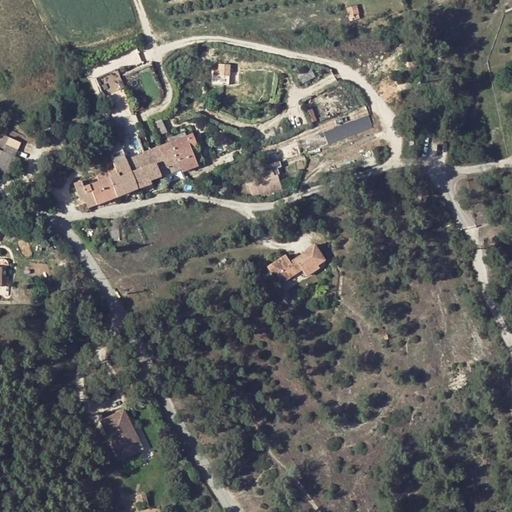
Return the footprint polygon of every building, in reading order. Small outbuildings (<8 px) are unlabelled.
[(225,63),(217,65),(218,72),(226,71),(225,63)] [(119,68),(98,77),(107,95),(127,86),(119,68)] [(228,82),(226,71),(218,72),(221,83),(228,82)] [(370,113),(325,131),(331,144),(375,127),(370,113)] [(140,136),(119,143),(138,190),(151,184),(150,182),(161,176),(175,171),(181,169),(184,172),(198,167),(197,164),(193,156),(190,148),(198,146),(193,134),(187,136),(184,133),(168,139),(168,144),(146,153),(140,136)] [(10,139),(1,134),(0,136),(0,150),(5,152),(10,139)] [(0,150),(0,172),(9,176),(15,162),(18,163),(20,159),(16,157),(22,144),(10,139),(5,152),(0,150)] [(118,197),(138,190),(119,143),(108,149),(118,174),(110,177),(118,197)] [(275,160),(262,164),(264,171),(271,193),(284,189),(275,160)] [(175,171),(161,176),(164,182),(178,176),(175,171)] [(247,176),(254,198),(271,193),(264,171),(247,176)] [(80,212),(118,197),(110,177),(107,179),(106,173),(98,176),(100,182),(72,193),(80,212)] [(228,193),(225,186),(218,188),(221,195),(228,193)] [(120,241),(119,221),(110,221),(112,241),(120,241)] [(278,282),(285,278),(287,280),(302,270),(306,277),(320,268),(318,266),(325,261),(315,246),(308,249),(307,252),(300,256),(303,259),(293,265),(285,256),(275,262),(273,269),(270,271),(278,282)] [(134,440),(123,421),(128,417),(119,398),(100,407),(106,420),(101,423),(114,450),(134,440)] [(123,421),(134,440),(138,438),(128,417),(123,421)] [(148,506),(145,494),(137,496),(141,508),(148,506)]
